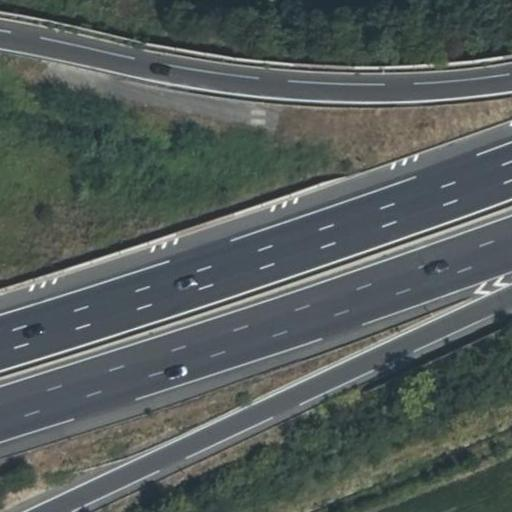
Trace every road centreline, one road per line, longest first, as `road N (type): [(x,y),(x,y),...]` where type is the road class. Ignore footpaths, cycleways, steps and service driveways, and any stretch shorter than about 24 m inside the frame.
road 1 (motorway): [(511,172),(0,343)]
road 2 (motorway): [(0,415),(511,244)]
road 3 (motorway): [(511,84),(409,96),(262,92),(0,43)]
road 4 (motorway): [(50,511),(511,295)]
